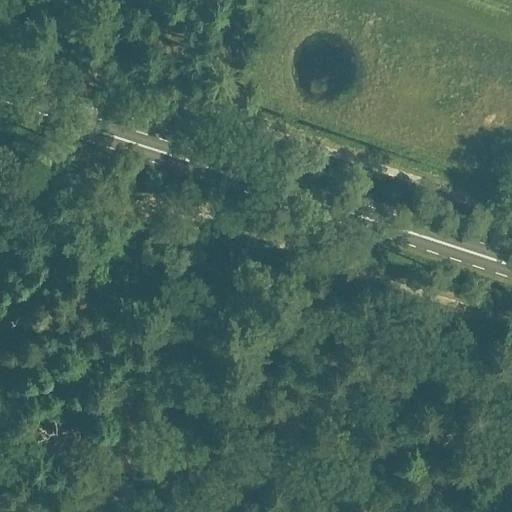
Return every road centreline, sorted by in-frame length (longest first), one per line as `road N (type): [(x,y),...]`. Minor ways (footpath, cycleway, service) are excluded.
road 1 (primary): [(511,266),(0,95)]
road 2 (track): [(118,511),(244,127)]
